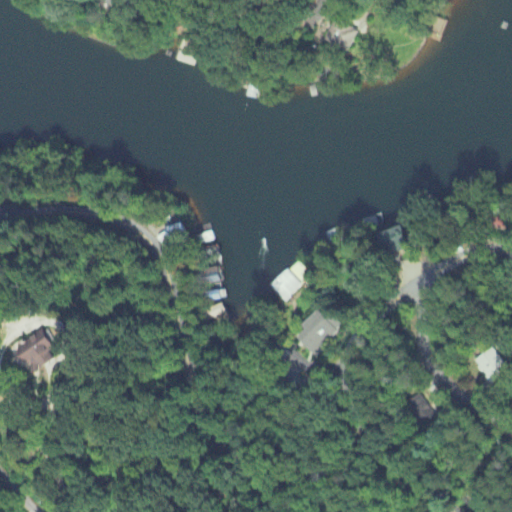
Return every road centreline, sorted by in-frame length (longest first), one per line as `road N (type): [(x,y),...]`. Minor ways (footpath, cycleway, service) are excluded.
road 1 (residential): [(0,219),(81,214),(129,225),(148,239),(170,280),(202,407),(246,475),(289,511),(398,468),(365,431),(349,388),(351,353),(369,321),(465,258),(511,253)]
road 2 (residential): [(423,284),(420,327),(430,362),(449,386),(511,430)]
